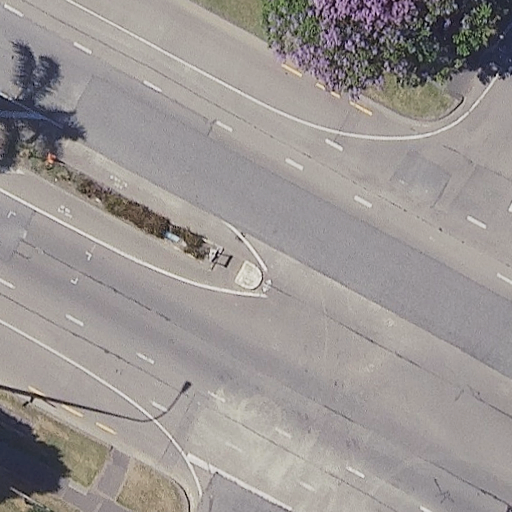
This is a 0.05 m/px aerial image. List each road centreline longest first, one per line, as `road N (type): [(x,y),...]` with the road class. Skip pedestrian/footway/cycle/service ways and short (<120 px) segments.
road 1 (secondary): [(0,51),(457,297)]
road 2 (secondary): [(334,417),(0,232)]
road 3 (secondary): [(511,511),(334,417)]
road 4 (residential): [(334,417),(457,297)]
